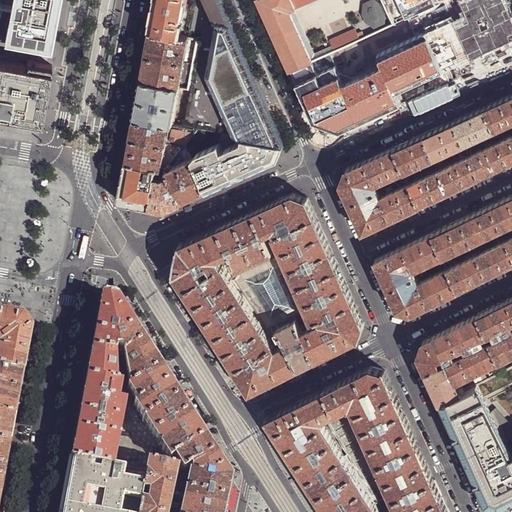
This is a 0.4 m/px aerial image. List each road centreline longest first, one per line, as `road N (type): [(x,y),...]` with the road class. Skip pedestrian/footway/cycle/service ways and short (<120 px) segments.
road 1 (trunk): [(17,511),(63,264),(80,0)]
road 2 (tertiary): [(74,257),(119,264),(249,472)]
road 3 (secondary): [(28,511),(69,286)]
road 4 (residential): [(511,75),(314,164)]
road 5 (tertiary): [(242,413),(134,245)]
road 6 (residential): [(134,245),(314,164)]
road 7 (residential): [(391,338),(468,511)]
road 8 (secondary): [(93,178),(133,0)]
road 9 (residential): [(314,164),(239,0)]
road 10 (residential): [(353,253),(511,178)]
road 11 (residential): [(391,338),(242,413)]
road 12 (residential): [(84,0),(54,156)]
road 13 (residential): [(391,338),(511,278)]
